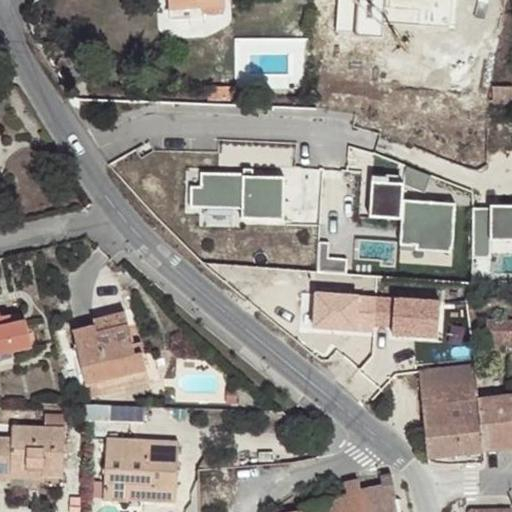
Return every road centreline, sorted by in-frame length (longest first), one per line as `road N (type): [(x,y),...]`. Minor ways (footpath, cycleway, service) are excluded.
road 1 (tertiary): [(122,214),(369,435)]
road 2 (residential): [(93,163),(161,127),(347,134)]
road 3 (residential): [(369,435),(352,457),(260,481),(247,511)]
road 4 (tertiary): [(27,35),(93,163)]
road 5 (residential): [(122,214),(0,244)]
